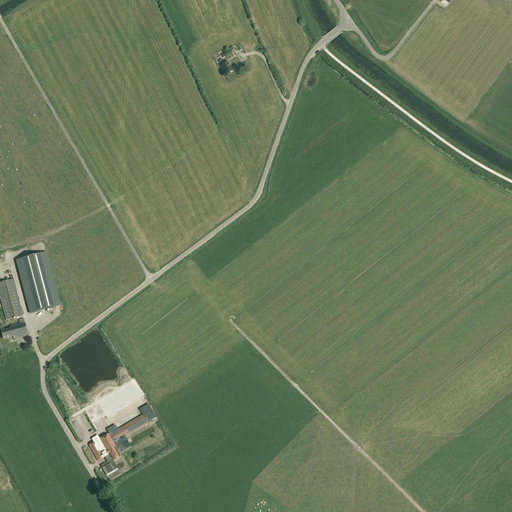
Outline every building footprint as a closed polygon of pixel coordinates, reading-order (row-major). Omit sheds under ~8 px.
[(235,52),(232,47),(223,52),(226,57),(235,52)] [(225,74),(232,70),(227,62),(220,66),(225,74)] [(16,261),(30,314),(60,306),(46,253),(16,261)] [(0,283),(0,296),(6,320),(23,316),(13,280),(0,283)] [(28,336),(25,322),(24,319),(19,320),(20,324),(10,326),(10,329),(1,331),(3,340),(13,337),(13,340),(28,336)] [(113,462),(121,458),(119,454),(131,447),(126,437),(148,424),(148,423),(156,418),(149,404),(139,410),(143,416),(118,430),(115,425),(107,430),(108,432),(109,434),(89,446),(98,461),(109,455),(113,462)] [(105,468),(108,475),(117,471),(114,464),(105,468)]
